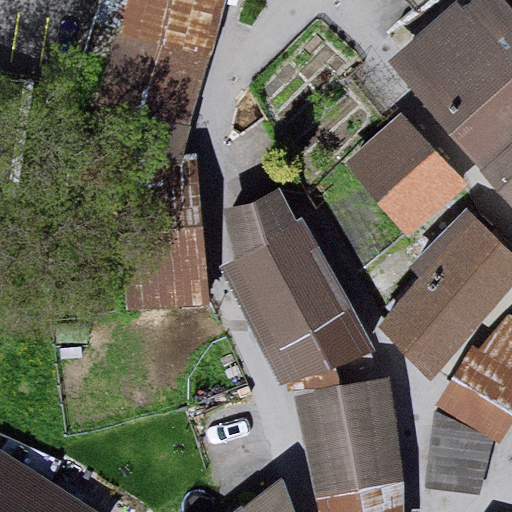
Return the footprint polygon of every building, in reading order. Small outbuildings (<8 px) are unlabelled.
[(214,0),(125,0),(112,49),(195,71),(214,0)] [(511,23),(493,0),(467,0),(382,68),(464,169),(511,130),(511,23)] [(397,118),(338,166),(399,242),(459,194),(397,118)] [(511,130),(464,169),(511,217),(511,130)] [(279,193),(203,226),(275,389),(351,355),(279,193)] [(510,258),(460,215),(368,320),(418,364),(510,258)] [(511,394),(511,326),(479,359),(468,354),(436,396),(449,480),(474,483),(488,434),(511,394)] [(398,511),(375,386),(289,402),(310,511),(398,511)] [(47,511),(0,482),(0,511),(47,511)]
